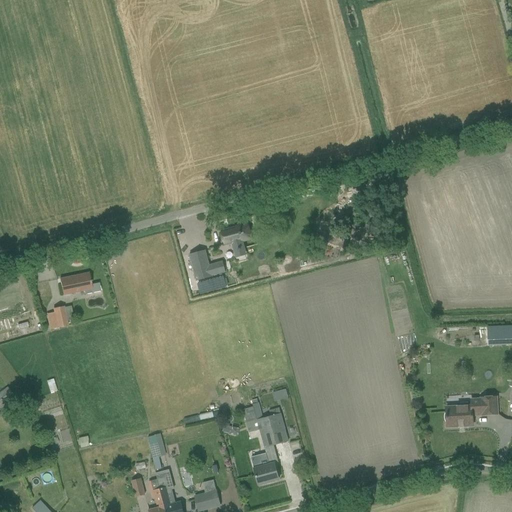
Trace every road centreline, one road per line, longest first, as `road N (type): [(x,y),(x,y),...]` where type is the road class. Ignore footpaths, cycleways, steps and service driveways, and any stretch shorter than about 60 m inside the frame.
road 1 (unclassified): [(0,264),(511,124)]
road 2 (unclassified): [(511,476),(461,474),(302,511)]
